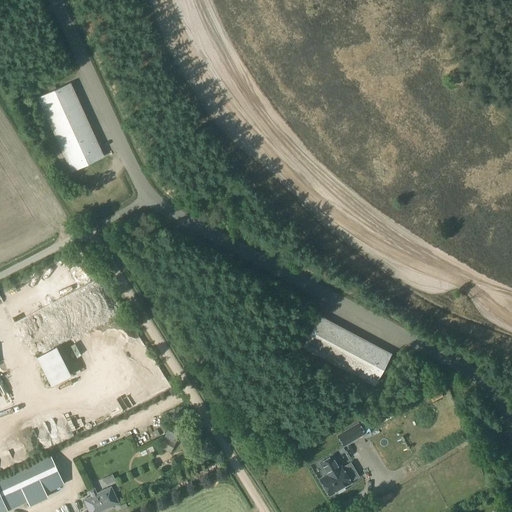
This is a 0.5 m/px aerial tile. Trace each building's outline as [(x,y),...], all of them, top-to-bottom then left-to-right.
[(70,83),(38,97),(72,171),(103,156),(70,83)] [(319,316),(302,347),(374,386),(391,354),(319,316)] [(84,348),(93,343),(88,335),(79,339),(84,348)] [(56,345),(36,355),(51,384),(71,374),(56,345)] [(365,433),(358,423),(337,435),(343,446),(365,433)] [(167,437),(161,448),(170,452),(175,441),(167,437)] [(326,472),(328,475),(320,479),(329,495),(337,490),(338,492),(344,489),(343,487),(351,482),(350,481),(358,476),(350,463),(342,468),(341,467),(339,468),(332,455),(320,462),(326,472)] [(51,457),(0,480),(0,495),(7,511),(64,484),(51,457)] [(308,478),(292,485),(295,493),(312,485),(308,478)] [(92,497),(84,501),(89,511),(98,511),(118,503),(111,488),(99,494),(95,487),(88,490),(92,497)]
